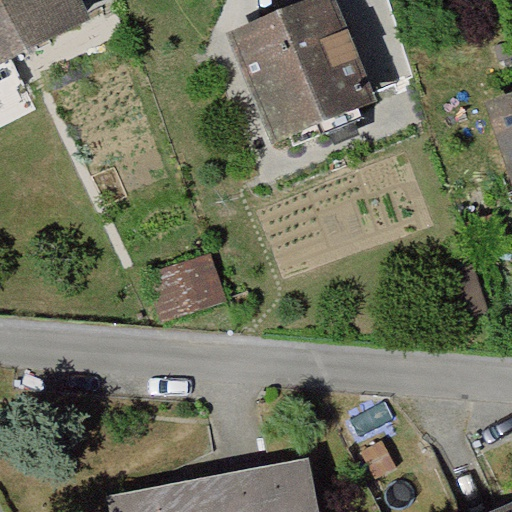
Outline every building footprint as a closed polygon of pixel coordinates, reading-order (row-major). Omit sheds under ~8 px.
[(53,0),(0,0),(0,69),(71,33),(53,0)] [(307,0),(289,0),(197,43),(253,162),(360,111),(307,0)] [(511,110),(469,126),(511,244),(511,110)] [(292,511),(285,468),(88,500),(89,511),(292,511)] [(511,511),(511,502),(489,511),(511,511)]
